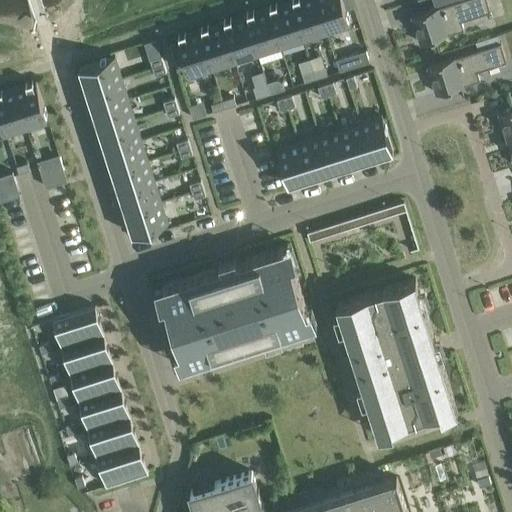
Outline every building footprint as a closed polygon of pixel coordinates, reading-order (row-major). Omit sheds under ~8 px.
[(280,43),(302,36),(291,0),(288,0),(268,7),(280,43)] [(316,0),(291,0),(302,36),(325,28),(316,0)] [(316,0),(325,28),(349,21),(342,0),(316,0)] [(486,0),(455,0),(411,14),(420,42),(447,33),(464,27),(461,19),(490,10),(486,0)] [(268,7),(245,14),(257,50),(280,43),(268,7)] [(234,57),(257,50),(245,14),(222,21),(234,57)] [(211,65),(234,57),(222,21),(199,28),(211,65)] [(187,72),(211,65),(199,28),(175,36),(187,72)] [(478,50),(427,65),(435,93),(463,85),(463,84),(479,79),(477,71),(507,62),(501,43),(498,35),(476,42),(478,50)] [(339,70),(369,60),(366,49),(336,59),(339,70)] [(85,88),(121,76),(115,55),(78,67),(85,88)] [(152,67),(164,64),(161,56),(150,60),(152,67)] [(155,75),(166,71),(164,64),(152,67),(155,75)] [(314,72),(316,78),(327,74),(325,68),(314,71),(314,72)] [(314,72),(314,71),(302,75),(304,81),(316,78),(314,72)] [(357,86),(353,74),(346,77),(349,88),(357,86)] [(85,88),(92,109),(128,97),(121,76),(85,88)] [(282,82),(276,78),(267,81),(270,92),(284,88),(282,82)] [(36,81),(14,87),(26,124),(47,117),(36,81)] [(270,92),(266,81),(252,86),(256,97),(270,92)] [(333,81),(325,83),(329,95),(336,92),(333,81)] [(321,97),(329,95),(325,83),(317,86),(321,97)] [(14,87),(0,91),(0,116),(5,130),(26,124),(14,87)] [(284,96),(288,108),(295,105),(292,94),(284,96)] [(284,96),(276,99),(280,110),(288,108),(284,96)] [(135,118),(128,97),(92,109),(98,130),(135,118)] [(177,105),(174,97),(163,101),(165,108),(177,105)] [(222,101),(224,107),(236,103),(234,97),(222,101)] [(222,101),(211,104),(213,111),(224,107),(222,101)] [(179,112),(177,105),(165,108),(168,116),(179,112)] [(511,107),(498,112),(506,138),(511,136),(511,107)] [(381,114),(360,121),(372,157),(393,150),(381,114)] [(141,139),(135,118),(98,130),(105,150),(141,139)] [(360,121),(339,127),(351,164),(372,157),(360,121)] [(330,170),(351,164),(339,127),(319,134),(319,136),(330,170)] [(319,134),(298,141),(298,143),(309,177),(330,170),(319,136),(319,134)] [(179,150),(190,146),(188,138),(176,142),(179,150)] [(141,139),(105,150),(112,171),(148,159),(141,139)] [(288,184),(309,177),(298,143),(298,141),(276,147),(288,184)] [(190,146),(179,150),(181,157),(192,153),(190,146)] [(45,157),(54,184),(67,180),(59,153),(45,157)] [(118,192),(155,180),(154,179),(148,159),(112,171),(118,191),(118,192)] [(30,169),(27,162),(16,166),(18,173),(30,169)] [(203,187),(201,179),(189,183),(192,191),(203,187)] [(118,192),(125,212),(161,201),(155,180),(118,192)] [(203,187),(192,191),(194,198),(206,195),(203,187)] [(388,205),(390,214),(406,209),(407,209),(404,200),(388,205)] [(168,222),(161,201),(125,212),(132,234),(168,222)] [(388,205),(372,210),(374,219),(390,214),(388,205)] [(369,221),(374,219),(372,210),(355,216),(358,224),(369,221)] [(339,221),(342,229),(348,227),(358,224),(355,216),(339,221)] [(339,221),(323,226),(326,234),(327,234),(342,229),(339,221)] [(307,231),(310,240),(326,234),(323,226),(307,231)] [(280,334),(281,334),(308,325),(303,310),(307,309),(291,260),(288,261),(283,246),(163,284),(168,299),(164,300),(180,349),(183,348),(188,363),(234,349),(266,338),(264,331),(278,327),(280,334)] [(374,396),(367,399),(375,426),(391,421),(392,425),(440,410),(439,406),(454,401),(424,306),(420,307),(416,293),(420,292),(415,278),(336,303),(339,311),(343,310),(347,325),(343,326),(362,384),(369,382),(374,396)] [(53,318),(62,346),(104,333),(95,306),(95,305),(53,318)] [(113,360),(104,333),(62,346),(71,374),(113,360)] [(47,343),(39,345),(41,353),(50,350),(47,343)] [(113,360),(71,374),(79,402),(122,388),(113,362),(113,360)] [(57,372),(48,375),(50,380),(59,378),(57,372)] [(79,402),(88,429),(130,416),(122,390),(122,388),(79,402)] [(59,408),(68,405),(65,396),(56,399),(59,408)] [(88,429),(97,457),(139,443),(131,416),(130,416),(88,429)] [(65,425),(68,436),(77,433),(74,422),(65,425)] [(140,443),(139,443),(97,457),(106,485),(148,471),(140,443)] [(78,454),(68,457),(71,465),(80,462),(78,454)] [(195,488),(190,490),(196,511),(407,511),(396,476),(300,507),(284,511),(264,511),(260,498),(252,471),(215,482),(216,484),(217,484),(221,497),(198,504),(193,491),(195,490),(195,488)] [(74,478),(77,489),(86,486),(82,475),(74,478)]
